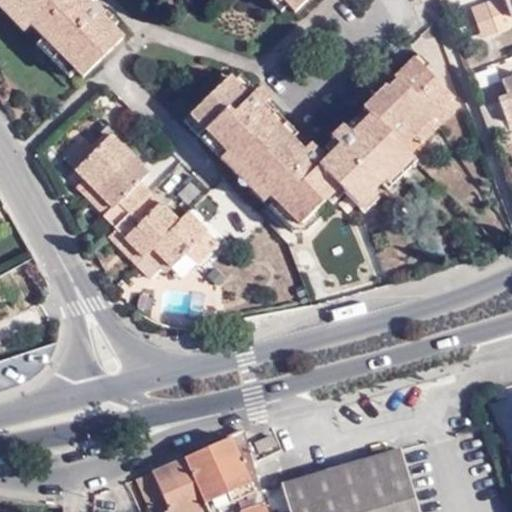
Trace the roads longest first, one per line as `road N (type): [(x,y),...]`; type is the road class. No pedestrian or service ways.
road 1 (secondary): [(144,414),(260,392),(511,321)]
road 2 (secondary): [(511,275),(461,297),(190,373)]
road 3 (unknown): [(464,511),(432,395),(498,388)]
road 4 (tertiary): [(0,150),(82,300)]
road 5 (residential): [(387,0),(391,24),(298,108)]
road 6 (secondary): [(0,442),(144,414)]
road 7 (tertiary): [(82,300),(130,351),(190,373)]
